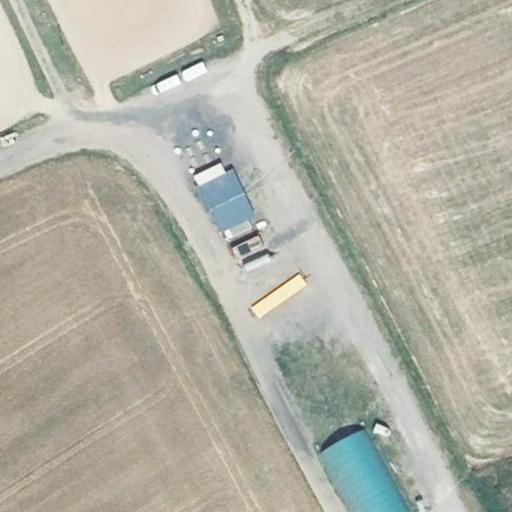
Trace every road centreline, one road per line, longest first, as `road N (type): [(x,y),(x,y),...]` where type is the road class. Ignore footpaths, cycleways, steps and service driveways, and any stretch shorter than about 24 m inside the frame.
road 1 (track): [(0,165),(228,65),(470,511)]
road 2 (track): [(228,65),(384,0)]
